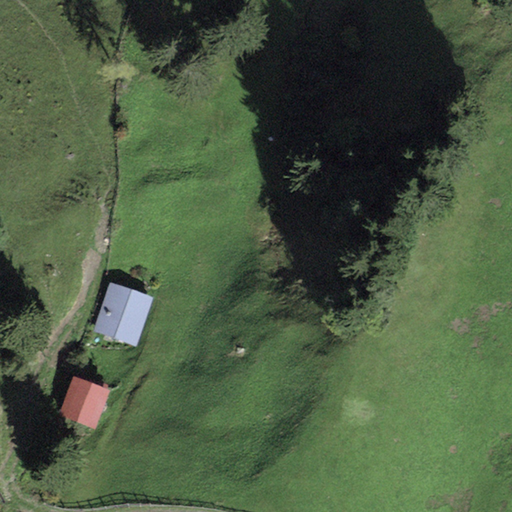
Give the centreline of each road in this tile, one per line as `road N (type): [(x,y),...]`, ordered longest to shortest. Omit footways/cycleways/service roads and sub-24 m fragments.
road 1 (track): [(48,511),(21,502),(9,479),(44,366),(89,279)]
road 2 (primary): [(511,172),(403,0)]
